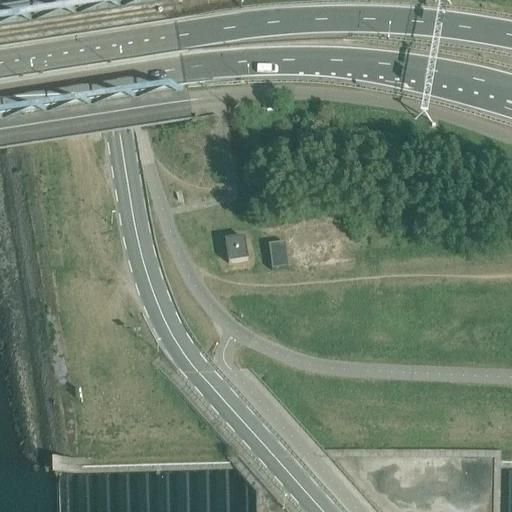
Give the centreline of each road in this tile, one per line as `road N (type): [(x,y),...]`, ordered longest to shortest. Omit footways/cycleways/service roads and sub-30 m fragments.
road 1 (secondary): [(319,511),(199,376),(156,304),(139,250),(99,0)]
road 2 (trunk): [(511,35),(371,19),(281,22),(0,64)]
road 3 (trunk): [(0,97),(272,59),(430,70),(507,89)]
road 4 (motorway): [(511,508),(151,511)]
